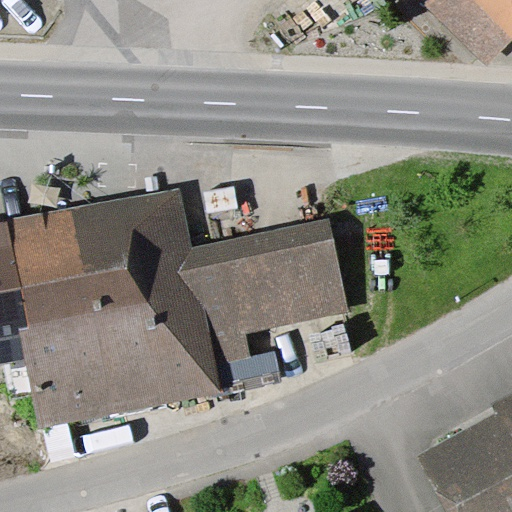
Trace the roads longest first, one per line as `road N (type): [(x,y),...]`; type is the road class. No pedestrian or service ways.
road 1 (residential): [(17,511),(268,434),(511,300)]
road 2 (primary): [(511,124),(444,114),(0,96)]
road 3 (track): [(264,0),(210,42),(193,104)]
